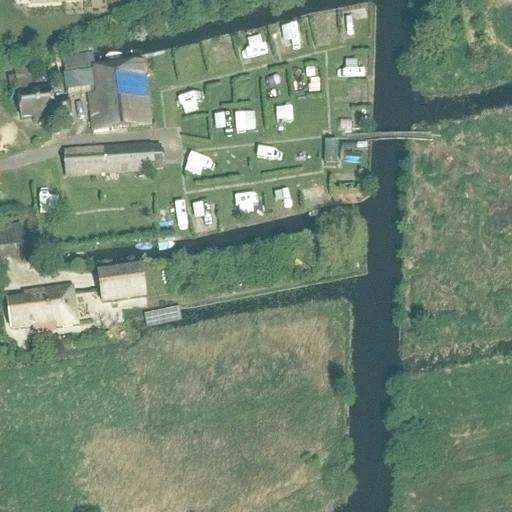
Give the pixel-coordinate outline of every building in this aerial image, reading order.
[(38,33),(62,32),(61,17),(37,18),(38,33)] [(371,45),(367,25),(346,29),(350,49),(371,45)] [(300,29),(283,31),(287,64),(304,62),(300,29)] [(337,31),(320,34),(323,55),(340,53),(337,31)] [(68,100),(86,98),(95,97),(92,69),(94,69),(93,56),(63,61),(68,100)] [(366,83),(365,63),(335,64),(336,85),(366,83)] [(150,128),(141,64),(93,70),(97,98),(88,99),(93,135),(150,128)] [(50,92),(32,94),(29,68),(13,70),(14,78),(9,80),(10,97),(18,96),(21,121),(33,119),(33,121),(70,117),(68,104),(52,106),(50,92)] [(334,96),(334,114),(356,114),(356,97),(334,96)] [(186,120),(206,119),(206,100),(185,101),(186,120)] [(262,117),(245,120),(249,145),(265,143),(262,117)] [(273,119),(273,132),(290,132),(290,119),(273,119)] [(297,130),(314,131),(315,121),(298,120),(297,130)] [(335,123),(335,141),(354,141),(354,123),(335,123)] [(214,149),(231,149),(232,129),(215,128),(214,149)] [(161,148),(152,149),(152,147),(63,153),(64,160),(65,181),(97,179),(154,175),(154,174),(163,173),(161,148)] [(291,169),(310,166),(307,149),(288,152),(291,169)] [(339,174),(338,151),(326,152),(327,174),(339,174)] [(275,160),(256,161),(257,179),(276,177),(275,160)] [(248,169),(221,170),(222,182),(249,181),(248,169)] [(324,213),(320,187),(303,190),(307,216),(324,213)] [(190,225),(210,224),(209,204),(189,205),(190,225)] [(181,206),(159,210),(164,231),(185,227),(181,206)] [(138,295),(135,273),(135,272),(102,276),(106,304),(138,299),(138,295)] [(71,284),(12,293),(18,337),(78,329),(71,284)]
